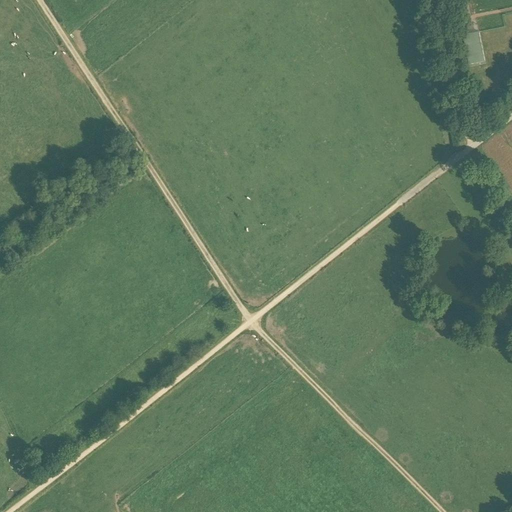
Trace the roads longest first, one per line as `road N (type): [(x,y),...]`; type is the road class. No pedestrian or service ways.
road 1 (track): [(30,0),(249,321)]
road 2 (track): [(249,321),(511,115)]
road 3 (track): [(9,511),(249,321)]
road 4 (track): [(249,321),(442,511)]
road 5 (track): [(437,0),(471,155),(511,203)]
